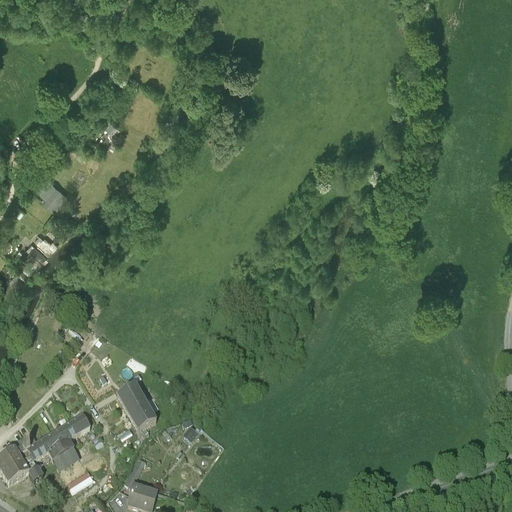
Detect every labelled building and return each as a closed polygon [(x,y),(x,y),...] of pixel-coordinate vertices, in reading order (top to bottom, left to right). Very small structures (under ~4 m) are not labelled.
[(121,131),(108,121),(102,129),(107,133),(96,146),(104,152),(121,131)] [(67,198),(46,180),(34,193),(44,202),(41,205),(52,215),(67,198)] [(47,234),(36,244),(48,257),(59,247),(47,234)] [(46,258),(34,247),(29,253),(41,264),(46,258)] [(24,283),(16,275),(9,283),(17,291),(24,283)] [(117,401),(141,442),(148,437),(145,432),(156,425),(135,391),(117,401)] [(89,433),(82,421),(72,427),(79,439),(89,433)] [(72,427),(62,433),(69,444),(79,439),(72,427)] [(187,429),(181,438),(190,444),(196,435),(187,429)] [(62,433),(41,446),(48,457),(52,464),(73,452),(69,444),(62,433)] [(23,443),(12,449),(15,453),(0,462),(0,475),(7,488),(28,476),(36,472),(32,466),(26,455),(29,453),(23,443)] [(29,453),(26,455),(32,466),(48,457),(41,446),(29,453)] [(73,452),(52,464),(59,475),(79,463),(73,452)] [(132,476),(124,488),(130,492),(137,480),(145,467),(137,464),(132,476)] [(36,472),(28,476),(33,485),(43,480),(38,471),(36,472)] [(133,488),(128,511),(131,511),(152,511),(157,496),(133,488)]
